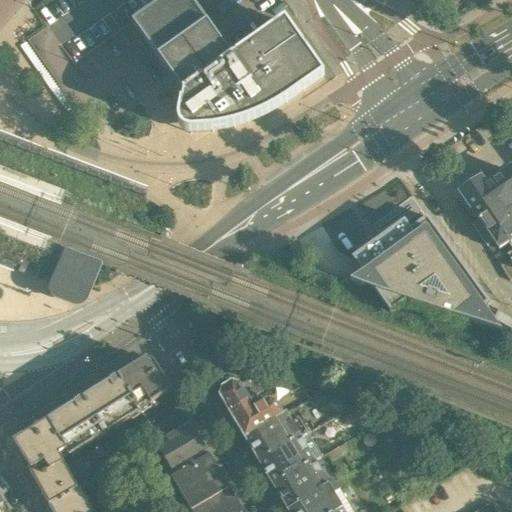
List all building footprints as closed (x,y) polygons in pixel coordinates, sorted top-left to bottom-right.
[(232,60),(207,25),(189,0),(166,0),(132,24),(170,78),(183,97),(182,104),(180,104),(178,111),(178,118),(177,123),(178,126),(179,128),(180,130),(183,133),(186,135),(191,135),(197,135),(212,134),(222,132),(234,129),(246,126),(254,123),(269,116),(282,108),(324,79),(285,23),(232,60)] [(511,173),(510,171),(493,183),(490,180),(484,185),(483,185),(480,186),(476,186),(469,191),(467,196),(464,198),(479,220),(472,225),(481,238),(488,233),(499,250),(502,247),(511,260),(511,261),(511,173)] [(350,306),(381,315),(391,331),(401,323),(503,356),(500,333),(490,330),(482,328),(478,323),(448,281),(426,252),(415,259),(406,241),(404,222),(390,232),(389,231),(388,232),(389,233),(382,238),(382,236),(381,237),(381,238),(375,243),(374,242),(373,243),(374,244),(367,249),(366,247),(365,248),(366,249),(353,262),(351,284),(350,306)] [(75,253),(75,254),(61,290),(78,297),(83,285),(88,269),(92,259),(75,253)] [(511,261),(511,260),(501,267),(511,281),(511,280),(511,261)] [(35,279),(38,273),(39,269),(22,262),(18,272),(35,279)] [(154,365),(146,360),(118,378),(138,413),(140,412),(152,431),(184,412),(172,393),(166,382),(165,383),(154,365)] [(220,398),(244,438),(282,415),(275,403),(269,401),(260,407),(256,398),(257,398),(247,382),(240,386),(232,384),(226,374),(216,380),(223,390),(220,398)] [(69,457),(138,413),(118,378),(47,422),(66,452),(69,457)] [(283,415),(282,415),(244,438),(258,461),(300,436),(301,438),(307,434),(298,420),(292,423),(286,413),(283,415)] [(66,452),(47,422),(23,437),(22,437),(13,443),(31,472),(49,506),(102,476),(103,477),(109,474),(97,453),(76,465),(73,460),(70,460),(63,464),(59,456),(66,452)] [(173,477),(208,455),(191,425),(155,446),(173,477)] [(300,436),(258,461),(273,486),(315,461),(316,463),(322,459),(312,443),(306,446),(301,438),(300,436)] [(229,489),(208,455),(173,477),(174,478),(171,480),(183,499),(173,504),(178,511),(190,511),(229,489)] [(320,470),(316,463),(315,461),(273,486),(287,510),(334,483),(335,482),(327,467),(320,470)] [(427,491),(437,485),(424,463),(413,469),(427,491)] [(102,476),(49,506),(52,511),(103,511),(118,504),(103,477),(102,476)] [(337,511),(348,506),(334,483),(287,510),(288,511),(337,511)] [(242,511),(229,489),(190,511),(242,511)] [(141,511),(135,499),(112,511),(141,511)] [(496,511),(491,503),(476,511),(496,511)]
